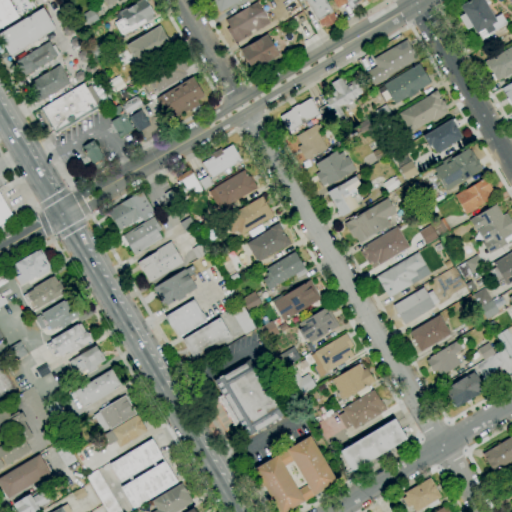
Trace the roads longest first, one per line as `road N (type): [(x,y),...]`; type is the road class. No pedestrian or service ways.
road 1 (residential): [(247,110),(483,511)]
road 2 (secondary): [(232,511),(77,249)]
road 3 (tertiary): [(330,511),(511,403)]
road 4 (residential): [(247,110),(405,20),(419,2)]
road 5 (residential): [(419,2),(397,5),(242,99)]
road 6 (tertiary): [(419,2),(511,161)]
